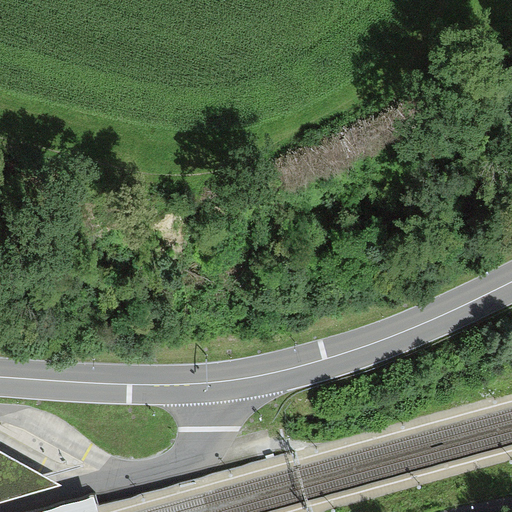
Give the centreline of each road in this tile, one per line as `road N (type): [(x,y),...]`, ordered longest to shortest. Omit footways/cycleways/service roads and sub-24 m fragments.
road 1 (secondary): [(212,382),(394,335),(511,282)]
road 2 (secondary): [(212,382),(0,376)]
